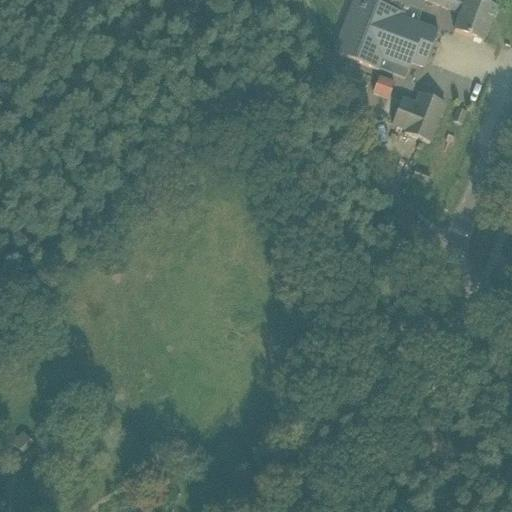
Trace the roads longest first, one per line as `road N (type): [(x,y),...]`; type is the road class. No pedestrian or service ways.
road 1 (secondary): [(288,511),(395,364),(443,269)]
road 2 (secondary): [(443,269),(511,110)]
